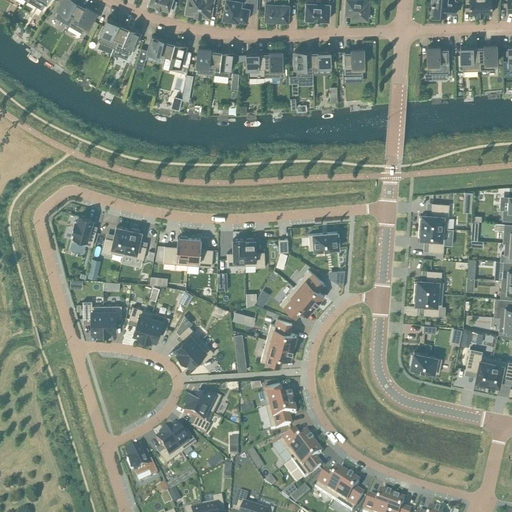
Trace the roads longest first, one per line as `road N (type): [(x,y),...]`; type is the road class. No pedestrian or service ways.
road 1 (residential): [(387,206),(210,219),(68,192),(38,220),(77,349)]
road 2 (residential): [(484,501),(374,465),(325,424),(310,371),(321,333),(349,303),(378,299)]
road 3 (residential): [(401,30),(226,33),(113,0)]
road 4 (residential): [(77,349),(149,354),(176,379),(174,399),(158,419),(104,448)]
road 5 (residential): [(503,423),(393,393),(375,355),(378,299)]
road 6 (residential): [(387,206),(397,81)]
